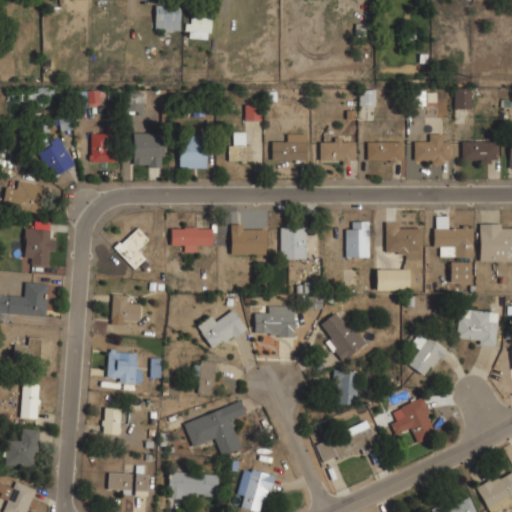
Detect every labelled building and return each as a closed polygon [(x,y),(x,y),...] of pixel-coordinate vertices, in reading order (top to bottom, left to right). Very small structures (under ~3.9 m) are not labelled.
[(178,29),(178,4),(153,4),(153,29),(178,29)] [(184,38),(209,38),(209,16),(184,16),(184,38)] [(453,108),(468,108),(468,85),(453,85),(453,108)] [(357,105),(373,105),(373,87),(357,87),(357,105)] [(82,91),(82,103),(99,103),(98,90),(82,91)] [(123,113),(142,113),(142,93),(123,93),(123,113)] [(259,102),(242,102),(242,119),(259,119),(259,102)] [(243,130),(227,130),(227,159),(251,159),(251,141),(243,141),(243,130)] [(113,160),(113,141),(108,141),(108,131),(88,131),(88,160),(113,160)] [(131,166),(162,166),(162,132),(131,132),(131,166)] [(304,132),(282,132),(282,140),(269,140),(269,158),(304,158),(304,132)] [(412,162),(448,162),(448,140),(444,140),(444,134),(423,134),(423,142),(412,142),(412,162)] [(72,163),(56,135),(34,148),(50,176),(72,163)] [(353,162),(353,139),(317,139),(317,162),(353,162)] [(400,140),(364,140),(364,159),(400,159),(400,140)] [(496,140),(459,140),(459,160),(496,160),(496,140)] [(178,166),(204,166),(204,141),(178,141),(178,166)] [(5,186),(0,202),(35,211),(42,184),(17,178),(14,188),(5,186)] [(470,225),(448,225),(448,215),(433,215),(433,256),(470,255),(470,225)] [(344,256),(367,256),(367,220),(344,220),(344,256)] [(229,253),(263,253),(263,229),(245,229),(245,222),(229,222),(229,253)] [(511,260),(511,223),(477,223),(477,260),(511,260)] [(383,253),(420,253),(420,224),(383,224),(383,253)] [(140,246),(148,239),(137,225),(113,245),(131,268),(147,255),(140,246)] [(180,250),(200,250),(200,244),(210,244),(210,225),(168,225),(168,244),(180,244),(180,250)] [(304,225),(279,225),(279,258),(304,258),(304,225)] [(53,263),(53,227),(23,226),(22,262),(53,263)] [(448,281),(469,281),(469,260),(448,260),(448,281)] [(373,288),(408,288),(408,267),(373,267),(373,288)] [(46,281),(24,281),(23,292),(0,290),(0,318),(1,319),(1,312),(45,313),(46,281)] [(138,324),(139,303),(129,302),(129,292),(110,292),(108,322),(138,324)] [(321,307),(321,296),(307,297),(308,307),(321,307)] [(293,304),(263,304),(263,312),(252,312),(252,336),(293,336),(293,304)] [(497,310),(458,307),(454,340),(493,344),(497,310)] [(341,361),(364,341),(335,308),(320,322),(327,330),(320,337),(341,361)] [(195,323),(210,349),(245,328),(234,309),(215,320),(211,314),(195,323)] [(444,350),(425,337),(406,363),(425,376),(444,350)] [(39,344),(30,341),(26,355),(35,358),(39,344)] [(140,382),(140,360),(136,360),(136,350),(105,349),(105,381),(140,382)] [(193,393),(214,393),(214,359),(193,359),(193,393)] [(332,369),(332,403),(355,403),(355,369),(332,369)] [(38,383),(19,383),(19,417),(38,417),(38,383)] [(415,437),(435,429),(420,396),(389,409),(393,419),(388,421),(393,432),(410,425),(415,437)] [(181,420),(190,445),(212,437),(218,454),(239,446),(231,422),(246,417),(239,400),(181,420)] [(100,433),(119,433),(119,406),(100,406),(100,433)] [(321,462),(376,442),(367,418),(350,424),(352,429),(315,443),(321,462)] [(38,465),(38,427),(18,427),(18,438),(2,438),(2,465),(38,465)] [(262,511),(272,473),(249,467),(238,506),(262,511)] [(474,485),(487,511),(489,511),(511,500),(511,494),(510,491),(511,489),(511,471),(510,467),(474,485)] [(151,495),(152,473),(106,470),(105,492),(151,495)] [(216,496),(216,471),(166,471),(166,496),(216,496)] [(0,508),(0,511),(2,511),(27,511),(36,488),(11,479),(8,486),(0,483),(0,497),(3,499),(0,508)] [(474,511),(467,494),(430,509),(431,511),(474,511)]
